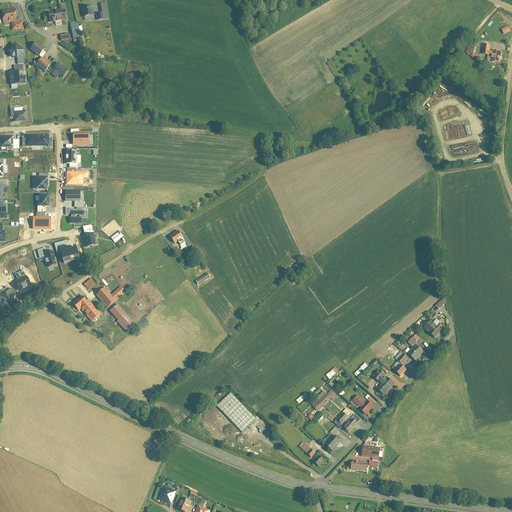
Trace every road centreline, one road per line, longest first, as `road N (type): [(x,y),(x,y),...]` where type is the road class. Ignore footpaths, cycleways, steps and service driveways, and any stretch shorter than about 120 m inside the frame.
road 1 (secondary): [(0,365),(35,365),(223,455),(314,485)]
road 2 (track): [(54,41),(147,108),(311,145),(360,131)]
road 3 (residential): [(449,316),(447,340),(314,485)]
road 4 (residential): [(0,345),(58,293),(170,224)]
road 5 (secondary): [(314,485),(511,511)]
road 6 (unclassified): [(511,73),(500,158),(511,191)]
